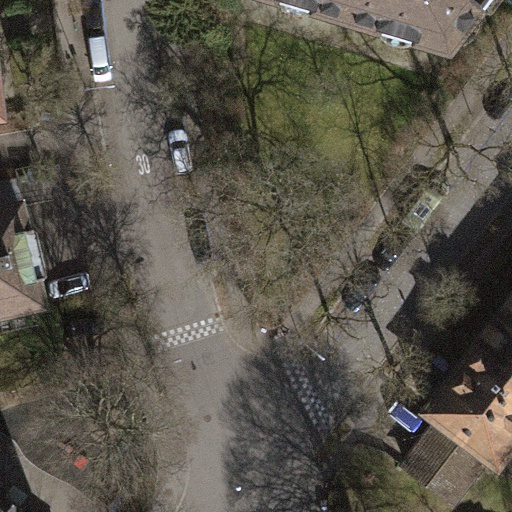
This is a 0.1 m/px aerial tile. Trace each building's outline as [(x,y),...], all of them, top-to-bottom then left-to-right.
[(287,0),(346,18),(352,0),(287,0)] [(352,0),(346,18),(449,48),(486,0),(352,0)] [(0,310),(42,301),(19,202),(0,206),(0,310)] [(511,294),(496,316),(511,328),(511,294)] [(461,363),(511,401),(511,328),(496,316),(461,363)] [(482,457),(499,470),(511,453),(511,401),(461,363),(424,413),(435,422),(482,457)] [(482,457),(435,422),(404,464),(451,499),(482,457)] [(0,489),(0,511),(27,511),(29,510),(0,489)]
